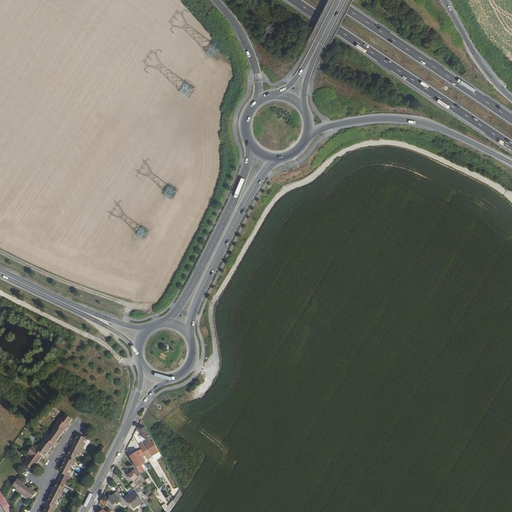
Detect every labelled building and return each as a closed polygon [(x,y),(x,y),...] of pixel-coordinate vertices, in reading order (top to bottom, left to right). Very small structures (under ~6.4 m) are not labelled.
[(64,418),(60,423),(68,429),(74,421),(68,416),(65,419),(64,418)] [(57,429),(54,433),(61,438),(68,429),(60,423),(56,428),(57,429)] [(140,430),(147,441),(151,439),(145,427),(140,430)] [(50,435),(45,441),(52,447),(53,448),(61,438),(54,433),(52,436),(50,435)] [(77,442),(75,446),(83,450),(86,444),(84,443),(86,439),(79,435),(76,442),(77,442)] [(35,447),(43,453),(45,456),(52,447),(45,441),(43,444),(42,443),(40,446),(37,444),(35,447)] [(144,444),(151,457),(159,453),(153,441),(151,442),(150,441),(144,444)] [(139,446),(147,459),(150,458),(142,444),(139,446)] [(28,452),(40,461),(42,457),(41,456),(43,453),(35,447),(33,446),(28,452)] [(72,448),(68,456),(76,460),(78,457),(79,457),(83,450),(75,446),(73,449),(72,448)] [(130,456),(133,460),(132,461),(136,467),(145,461),(138,451),(134,453),(130,456)] [(28,461),(25,464),(32,470),(40,461),(28,452),(27,454),(28,455),(26,459),(28,461)] [(68,456),(63,466),(71,470),(73,466),(74,467),(78,461),(76,460),(68,456)] [(63,466),(60,473),(63,475),(69,478),(71,474),(69,474),(71,470),(63,466)] [(128,475),(133,480),(140,474),(135,469),(132,471),(128,475)] [(63,475),(59,481),(65,485),(69,478),(63,475)] [(11,485),(14,488),(13,489),(19,494),(24,487),(21,485),(22,484),(16,479),(11,485)] [(140,480),(146,488),(149,494),(152,492),(148,486),(142,479),(140,480)] [(58,483),(55,490),(62,494),(64,490),(63,490),(64,486),(58,483)] [(24,487),(19,494),(24,498),(25,496),(29,499),(34,493),(28,488),(27,490),(24,487)] [(55,490),(51,497),(57,500),(59,496),(60,497),(62,494),(55,490)] [(117,491),(106,502),(107,504),(110,507),(116,502),(117,503),(119,501),(124,507),(127,504),(117,491)] [(179,491),(168,505),(164,503),(160,507),(166,511),(168,511),(182,494),(179,491)] [(135,493),(142,503),(144,502),(138,495),(136,492),(135,493)] [(155,495),(161,501),(164,499),(157,492),(155,495)] [(0,494),(0,502),(5,511),(13,511),(5,499),(2,493),(0,494)] [(135,493),(127,500),(134,509),(142,503),(135,493)] [(51,497),(46,506),(47,507),(55,511),(57,505),(55,504),(57,500),(51,497)]
